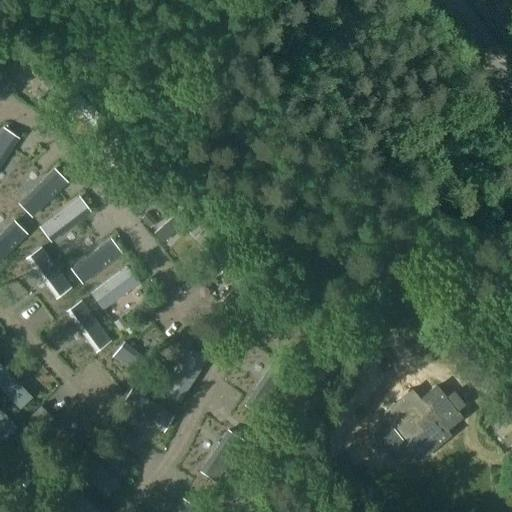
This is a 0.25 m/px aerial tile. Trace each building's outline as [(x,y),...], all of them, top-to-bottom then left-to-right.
[(0,26),(0,45),(9,31),(0,26)] [(35,54),(28,64),(45,78),(53,85),(54,85),(61,76),(35,54)] [(79,93),(69,103),(95,130),(105,120),(79,93)] [(3,127),(0,130),(0,162),(17,137),(3,127)] [(112,133),(86,155),(95,165),(121,143),(112,133)] [(53,168),(19,202),(32,215),(66,181),(53,168)] [(150,173),(140,183),(153,197),(163,206),(173,197),(150,173)] [(78,196),(39,226),(50,240),(89,211),(78,196)] [(184,207),(153,234),(162,243),(192,217),(184,207)] [(13,221),(0,233),(0,258),(26,233),(13,221)] [(110,239),(71,268),(82,282),(121,253),(110,239)] [(40,247),(26,258),(55,297),(70,286),(40,247)] [(226,255),(216,264),(244,294),(254,285),(226,255)] [(127,266),(91,293),(103,309),(139,282),(127,266)] [(272,295),(246,324),(256,333),(282,304),(272,295)] [(81,300),(66,311),(95,350),(110,340),(81,300)] [(136,339),(123,345),(137,377),(150,371),(136,339)] [(192,350),(164,393),(178,402),(206,359),(192,350)] [(462,361),(452,373),(464,383),(474,371),(462,361)] [(269,364),(251,397),(264,404),(283,372),(269,364)] [(0,365),(0,388),(20,409),(31,397),(0,365)] [(493,367),(482,378),(492,390),(504,379),(493,367)] [(410,384),(381,410),(408,440),(437,414),(410,384)] [(132,389),(122,405),(163,431),(173,416),(132,389)] [(507,443),(511,438),(511,401),(501,411),(507,419),(496,429),(507,443)] [(40,407),(29,418),(63,453),(75,442),(40,407)] [(0,410),(0,433),(5,439),(17,428),(0,410)] [(228,434),(210,467),(223,475),(242,442),(228,434)] [(27,439),(15,450),(50,485),(61,474),(27,439)] [(84,451),(73,462),(107,497),(118,486),(84,451)] [(97,511),(70,484),(58,495),(74,511),(97,511)]
